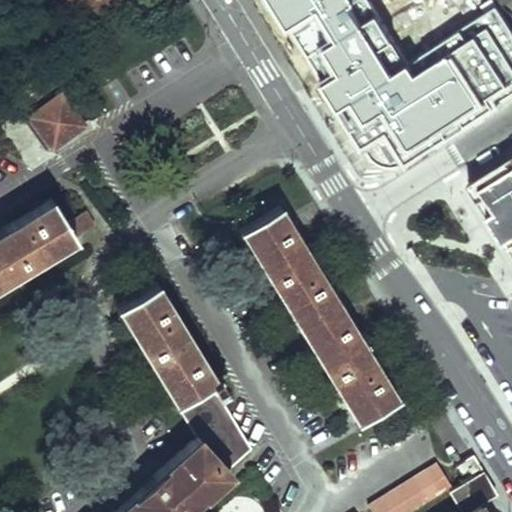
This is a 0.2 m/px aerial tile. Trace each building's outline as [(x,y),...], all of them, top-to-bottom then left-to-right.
[(72,0),(90,20),(113,0),(72,0)] [(511,29),(498,7),(409,62),(370,0),(276,0),(376,159),(388,164),(401,164),(511,95),(511,29)] [(61,89),(30,113),(54,144),(76,127),(78,112),(61,89)] [(78,112),(76,127),(85,121),(78,112)] [(511,154),(468,182),(511,251),(511,154)] [(51,197),(0,228),(0,281),(75,236),(74,235),(94,225),(84,209),(66,220),(51,197)] [(280,205),(240,230),(359,420),(399,395),(280,205)] [(196,435),(109,511),(183,511),(229,472),(224,467),(230,462),(232,463),(237,458),(236,456),(250,446),(217,391),(226,386),(218,373),(215,376),(157,281),(116,306),(196,435)] [(459,452),(451,456),(465,479),(449,489),(464,511),(496,491),(473,453),(464,459),(459,452)] [(439,462),(370,504),(374,511),(405,511),(433,496),(420,475),(440,463),(439,462)] [(440,463),(420,475),(433,496),(453,484),(440,463)] [(260,511),(252,498),(236,508),(238,511),(260,511)]
